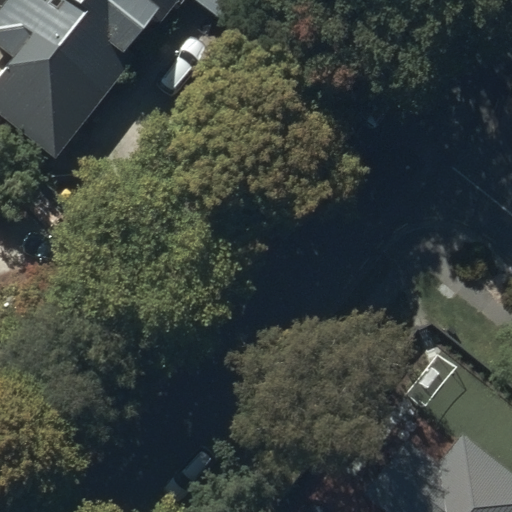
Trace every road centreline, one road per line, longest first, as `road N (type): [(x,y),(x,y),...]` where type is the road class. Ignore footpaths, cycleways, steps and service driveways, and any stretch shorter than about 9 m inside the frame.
road 1 (residential): [(110,511),(412,135)]
road 2 (residential): [(412,135),(511,14)]
road 3 (residential): [(412,135),(511,215)]
